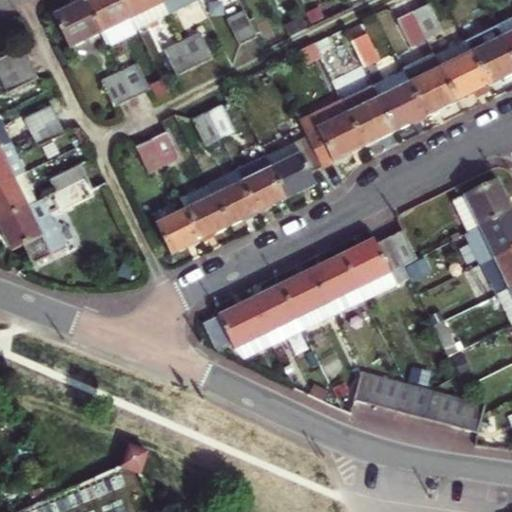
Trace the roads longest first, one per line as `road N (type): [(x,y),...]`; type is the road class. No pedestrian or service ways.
road 1 (residential): [(511,128),(173,300),(142,349)]
road 2 (residential): [(142,349),(350,441),(511,473)]
road 3 (residential): [(0,293),(142,349)]
